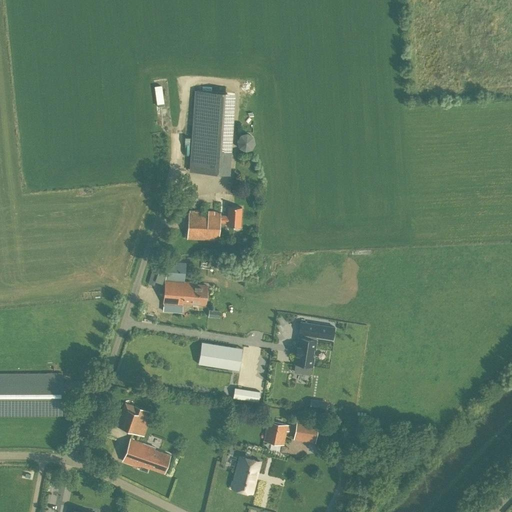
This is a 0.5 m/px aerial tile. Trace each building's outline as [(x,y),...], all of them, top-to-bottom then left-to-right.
[(229,174),(235,93),(195,90),(189,171),(229,174)] [(244,151),(251,149),(255,143),(253,136),(247,133),(240,134),(236,140),(238,147),(244,151)] [(240,227),(241,207),(228,206),(227,216),(220,215),(220,212),(208,212),(207,213),(188,212),(186,239),(218,240),(220,222),(227,222),(226,226),(240,227)] [(156,279),(160,267),(153,265),(153,266),(147,285),(153,287),(156,279)] [(189,276),(189,268),(169,268),(169,275),(189,276)] [(163,303),(182,305),(182,302),(205,304),(207,285),(192,284),(193,282),(184,281),(165,280),(163,303)] [(218,318),(219,310),(209,309),(208,317),(218,318)] [(141,321),(149,323),(151,312),(144,310),(141,321)] [(303,348),(301,348),(299,358),(301,358),(300,365),(314,368),(316,360),(317,361),(319,351),(317,350),(318,342),(320,342),(322,333),(320,333),(321,329),(338,332),(340,321),(306,315),(304,326),(309,327),(308,331),(304,330),(302,339),(304,340),(303,348)] [(145,326),(143,342),(150,342),(152,327),(145,326)] [(184,360),(184,345),(158,345),(158,360),(184,360)] [(219,354),(192,350),(190,364),(198,365),(196,373),(243,381),(247,359),(232,356),(230,369),(217,367),(219,354)] [(0,415),(62,415),(62,373),(0,372),(0,415)] [(236,397),(259,401),(261,392),(238,388),(236,397)] [(144,435),(152,411),(125,402),(116,426),(144,435)] [(284,445),(288,424),(267,420),(263,441),(284,445)] [(312,422),(309,441),(315,443),(318,423),(312,422)] [(164,473),(170,454),(154,449),(155,447),(130,438),(122,461),(139,467),(139,469),(147,471),(148,467),(164,473)] [(251,492),(259,461),(240,456),(233,482),(239,484),(238,489),(251,492)]
